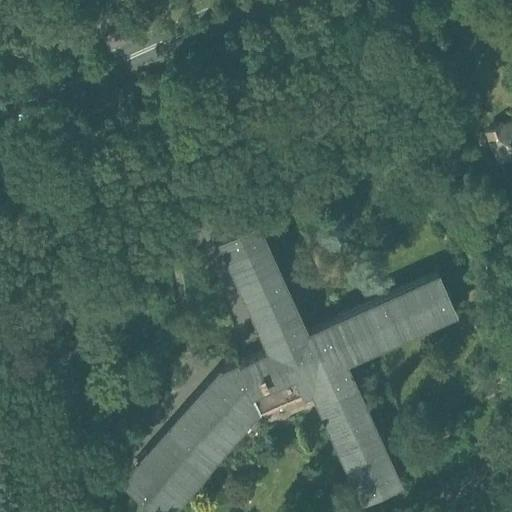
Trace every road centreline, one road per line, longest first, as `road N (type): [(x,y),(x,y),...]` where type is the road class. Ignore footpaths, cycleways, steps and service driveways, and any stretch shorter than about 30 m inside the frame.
road 1 (unknown): [(186,365),(80,468),(60,310),(74,295),(197,240)]
road 2 (primary): [(0,116),(259,0)]
